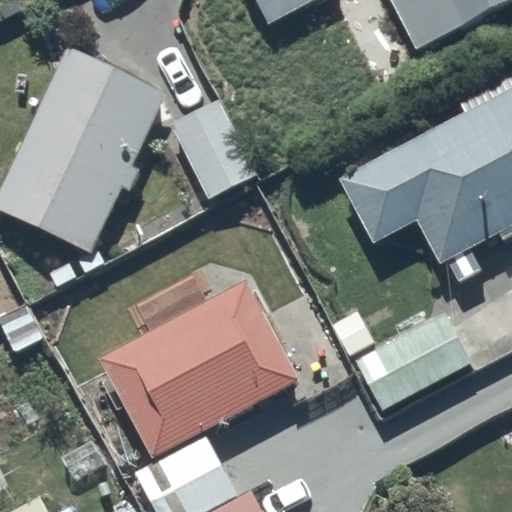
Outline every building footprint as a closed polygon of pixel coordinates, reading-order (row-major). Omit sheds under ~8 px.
[(261,0),(270,20),(310,0),(261,0)] [(395,0),(418,44),(505,0),(395,0)] [(167,89),(68,44),(0,194),(0,204),(94,248),(124,181),(133,185),(142,165),(134,162),(167,89)] [(469,109),(344,175),(378,238),(420,216),(444,261),(451,257),(462,278),(486,266),(474,245),(503,229),(506,236),(511,233),(511,69),(462,96),(469,109)] [(223,95),(171,121),(208,196),(260,170),(223,95)] [(104,351),(156,453),(305,377),(252,274),(104,351)] [(449,311),(359,357),(384,407),(474,361),(449,311)] [(209,432),(138,468),(160,511),(269,511),(255,485),(240,493),(209,432)] [(55,511),(44,491),(3,511),(55,511)]
